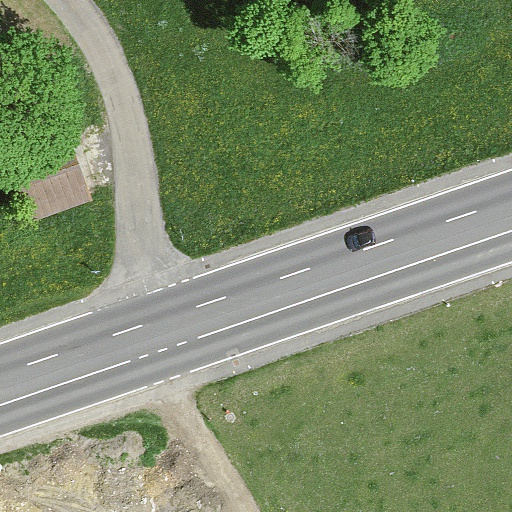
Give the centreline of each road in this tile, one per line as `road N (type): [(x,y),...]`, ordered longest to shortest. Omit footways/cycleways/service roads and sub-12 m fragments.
road 1 (primary): [(511,215),(0,388)]
road 2 (track): [(150,337),(129,125),(98,41),(69,0)]
